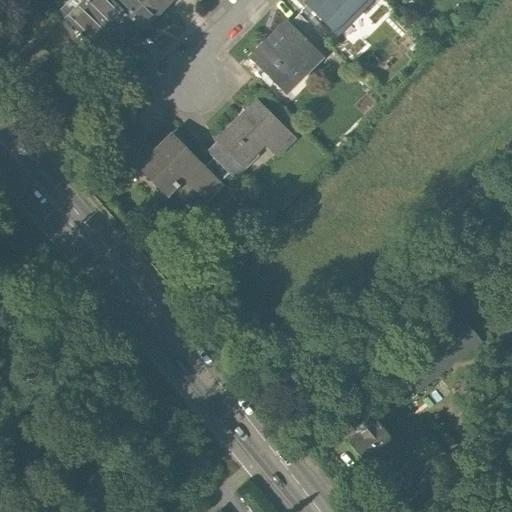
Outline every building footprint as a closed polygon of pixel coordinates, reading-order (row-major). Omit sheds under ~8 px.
[(116,40),(134,22),(111,0),(88,0),(82,6),(116,40)] [(141,29),(161,9),(151,0),(111,0),(134,22),(141,29)] [(151,0),(161,9),(170,0),(151,0)] [(374,0),(306,0),(342,34),(374,0)] [(99,57),(116,40),(82,6),(65,23),(99,57)] [(326,52),(287,14),(246,56),(285,94),(326,52)] [(298,136),(256,95),(213,140),(242,169),(265,146),(277,158),(298,136)] [(225,182),(170,126),(151,145),(129,123),(113,139),(166,193),(181,178),(205,202),(225,182)] [(464,323),(402,372),(420,394),(481,344),(464,323)] [(336,443),(366,475),(401,441),(372,410),(336,443)]
